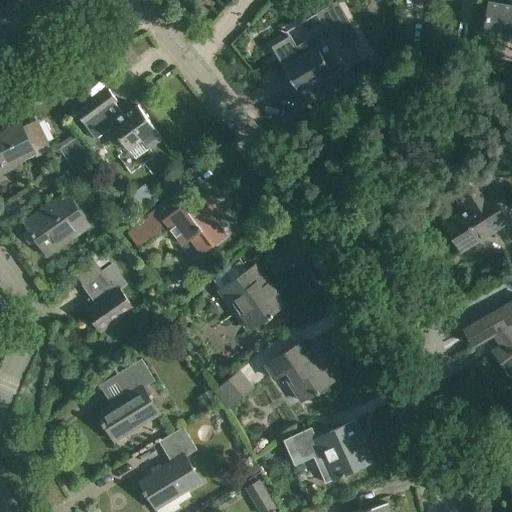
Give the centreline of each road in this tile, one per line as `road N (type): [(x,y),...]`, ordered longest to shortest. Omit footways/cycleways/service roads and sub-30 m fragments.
road 1 (residential): [(442,511),(382,346),(303,212),(139,0)]
road 2 (residential): [(0,407),(27,334),(24,298),(0,263)]
